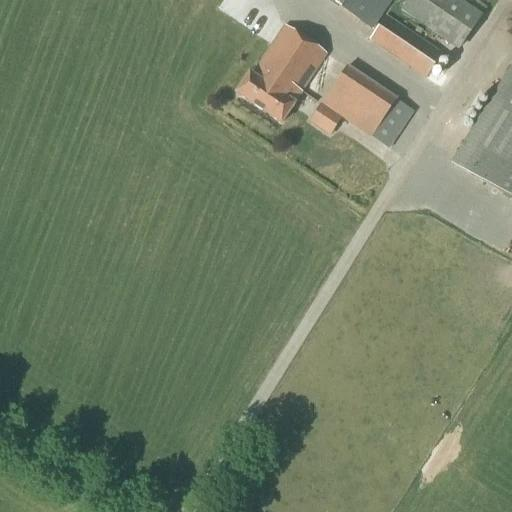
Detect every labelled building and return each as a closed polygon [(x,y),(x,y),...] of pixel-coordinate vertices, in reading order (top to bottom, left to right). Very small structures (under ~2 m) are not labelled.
[(325,0),(371,31),(391,0),(325,0)] [(458,53),(482,17),(456,0),(408,0),(399,14),(458,53)] [(426,80),(442,56),(385,18),(369,42),(426,80)] [(293,105),(325,56),(284,28),(251,77),(248,75),(235,96),(280,126),(293,106),(293,105)] [(388,151),(412,114),(346,69),(321,106),(388,151)] [(511,202),(511,72),(453,166),(511,202)]
